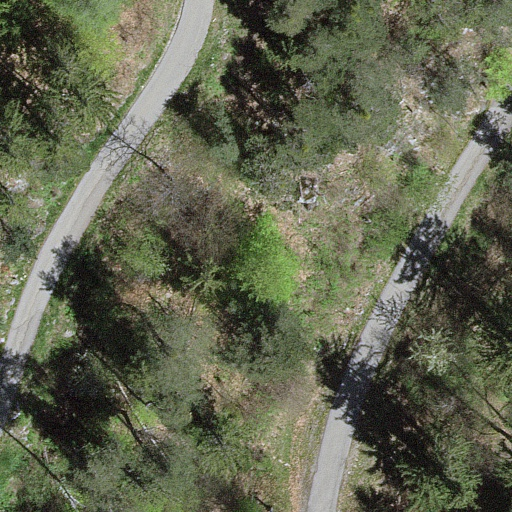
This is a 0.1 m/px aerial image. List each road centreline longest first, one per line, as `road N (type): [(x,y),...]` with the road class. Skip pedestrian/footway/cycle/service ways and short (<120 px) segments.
road 1 (unclassified): [(511,92),(375,328),(315,511)]
road 2 (unclassified): [(0,371),(59,224),(167,60),(179,0)]
